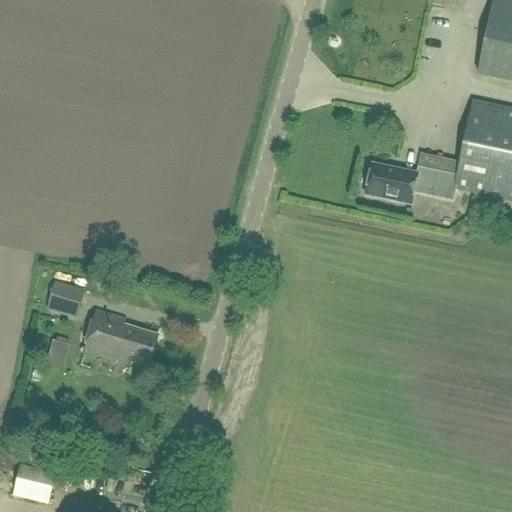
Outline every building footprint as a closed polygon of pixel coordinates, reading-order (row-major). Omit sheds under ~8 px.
[(431,0),(431,3),(459,9),(461,0),(431,0)] [(511,83),(511,1),(507,0),(493,0),(477,76),(511,83)] [(511,200),(511,112),(472,104),(457,176),(417,168),(416,174),(372,165),(365,197),(411,206),(413,194),(453,203),(456,189),(511,200)] [(77,321),(85,292),(55,284),(47,312),(77,321)] [(131,366),(132,363),(148,368),(158,337),(125,326),(126,321),(95,311),(82,354),(115,364),(116,361),(131,366)] [(63,362),(67,349),(54,346),(50,359),(63,362)] [(0,494),(48,506),(55,475),(0,462),(0,494)]
